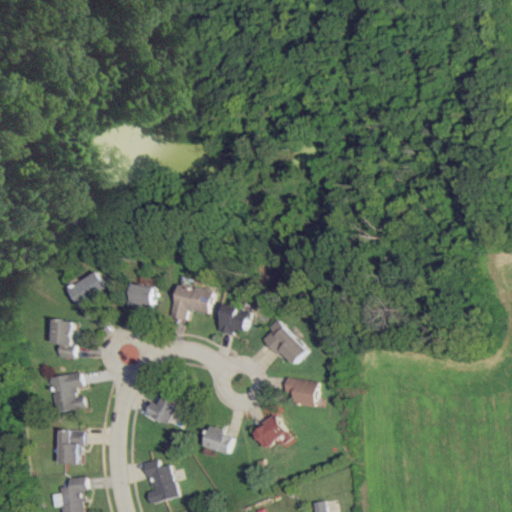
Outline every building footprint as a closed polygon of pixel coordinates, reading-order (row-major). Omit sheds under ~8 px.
[(101,300),(120,290),(109,270),(78,288),(95,317),(107,310),(101,300)] [(162,305),(166,286),(145,282),(141,300),(162,305)] [(178,315),(193,319),(196,308),(215,314),(222,292),(188,282),(178,315)] [(256,309),(231,303),(225,330),(240,334),(242,328),(252,330),(256,309)] [(65,355),(78,358),(85,321),(64,318),(60,342),(67,343),(65,355)] [(301,363),(315,349),(284,320),(267,338),(284,354),(287,351),(301,363)] [(60,411),(90,407),(89,394),(82,395),(81,387),(88,386),(86,372),(56,376),(60,411)] [(290,390),(299,391),(298,403),(321,405),(323,380),(292,377),(290,390)] [(174,425),(185,404),(169,395),(164,404),(159,401),(152,413),(174,425)] [(269,446),(292,434),(282,415),(259,427),(269,446)] [(240,434),(214,426),(208,445),(234,453),(240,434)] [(88,429),(64,429),(64,463),(84,462),(83,445),(88,445),(88,429)] [(155,503),(183,495),(174,463),(164,466),(162,458),(147,462),(151,476),(154,475),(158,489),(151,491),(155,503)] [(65,511),(89,511),(86,476),(72,477),(72,486),(63,486),(64,492),(55,493),(56,505),(65,505),(65,511)] [(331,511),(330,500),(318,501),(319,511),(331,511)]
